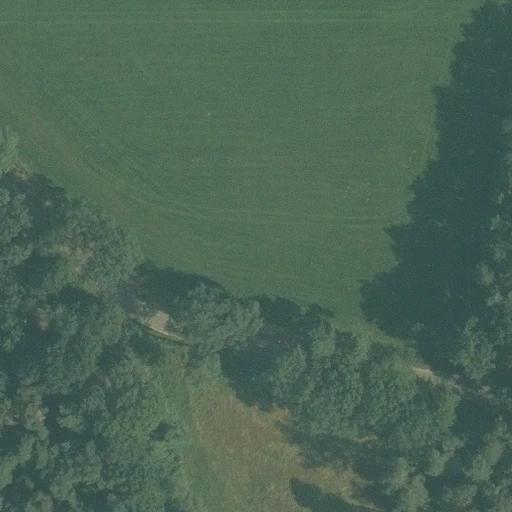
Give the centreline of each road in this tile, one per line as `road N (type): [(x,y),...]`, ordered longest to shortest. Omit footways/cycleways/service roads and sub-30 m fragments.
road 1 (tertiary): [(127,309),(184,330),(511,394)]
road 2 (track): [(143,316),(134,359),(160,511)]
road 3 (tertiary): [(127,309),(0,187)]
road 4 (track): [(0,346),(47,511)]
